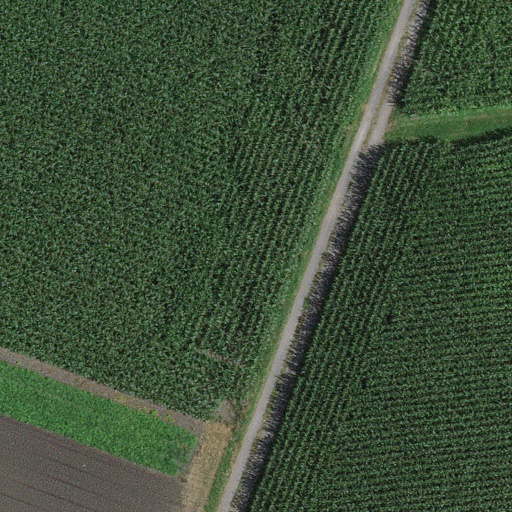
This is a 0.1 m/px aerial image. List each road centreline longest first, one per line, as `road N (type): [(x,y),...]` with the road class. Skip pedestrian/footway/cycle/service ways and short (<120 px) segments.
road 1 (track): [(425,0),(227,511)]
road 2 (track): [(386,105),(511,113)]
